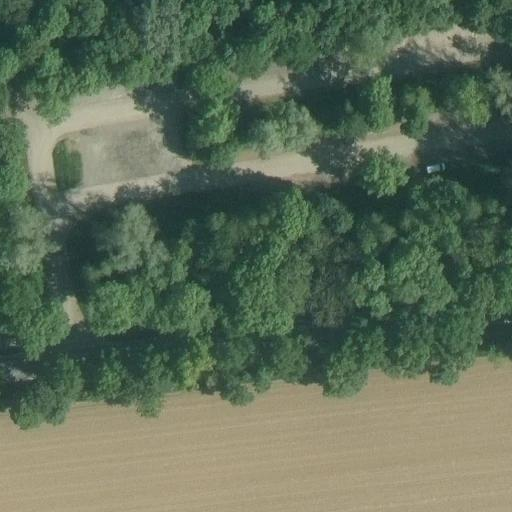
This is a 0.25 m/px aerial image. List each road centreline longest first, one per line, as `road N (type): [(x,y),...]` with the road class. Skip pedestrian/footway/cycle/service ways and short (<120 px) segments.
road 1 (tertiary): [(0,370),(511,307)]
road 2 (track): [(0,81),(28,123),(61,337)]
